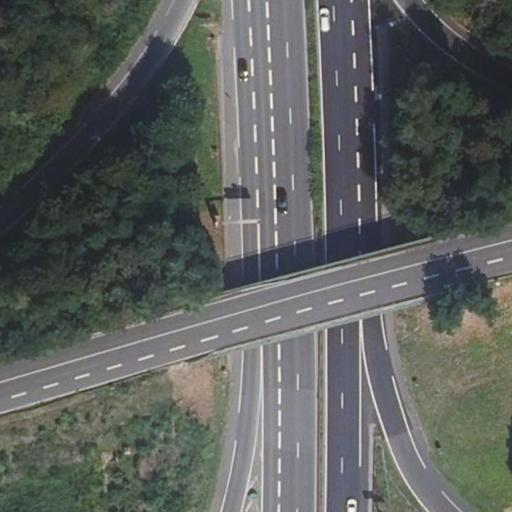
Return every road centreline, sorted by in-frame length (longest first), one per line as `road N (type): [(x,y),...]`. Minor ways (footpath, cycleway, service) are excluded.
road 1 (secondary): [(511,248),(116,354)]
road 2 (trunk): [(186,0),(106,116),(0,220)]
road 3 (trunk): [(447,511),(400,441),(371,297),(350,251)]
road 4 (trunk): [(277,246),(229,511)]
road 5 (trunk): [(277,246),(290,378),(290,511)]
road 6 (trunk): [(336,511),(350,251)]
road 7 (trunk): [(350,251),(343,0)]
road 8 (trunk): [(264,0),(277,246)]
road 9 (trunk): [(511,81),(445,44),(400,0)]
road 10 (trunk): [(0,397),(116,354)]
road 11 (secondary): [(116,354),(0,387)]
